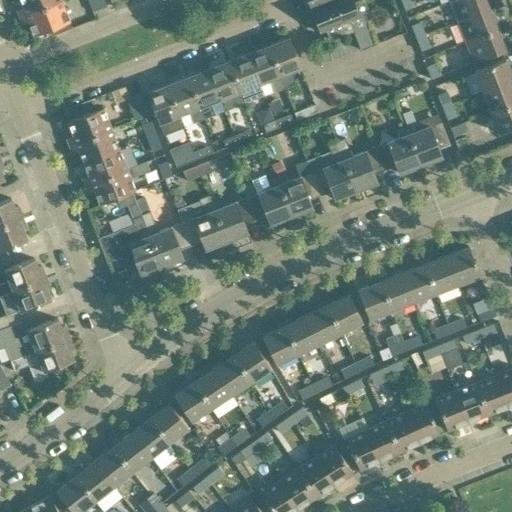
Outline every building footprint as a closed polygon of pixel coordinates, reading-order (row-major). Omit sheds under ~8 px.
[(19,16),(59,0),(19,0),(23,7),(16,9),(19,16)] [(69,20),(60,0),(59,0),(19,16),(21,23),(28,20),(33,34),(51,27),(69,20)] [(87,0),(92,11),(106,6),(103,0),(87,0)] [(306,0),(310,9),(332,0),(306,0)] [(375,43),(364,14),(366,12),(367,8),(366,3),(363,1),(359,1),(353,3),(352,0),(332,0),(310,9),(320,32),(325,30),(329,40),(353,31),(360,49),(375,43)] [(413,6),(410,0),(400,0),(404,10),(413,6)] [(452,0),(449,1),(457,21),(491,7),(488,0),(487,0),(452,0)] [(494,14),(491,7),(457,21),(465,42),(499,28),(497,23),(495,24),(492,19),(494,14)] [(69,20),(51,27),(53,34),(71,27),(69,20)] [(410,25),(415,38),(424,34),(419,21),(410,25)] [(501,33),(499,28),(465,42),(473,62),(505,50),(498,34),(501,33)] [(429,46),(424,34),(415,38),(420,50),(429,46)] [(288,37),(268,45),(284,87),(295,83),(290,71),(300,67),(288,37)] [(284,87),(268,45),(248,53),(259,82),(269,79),(273,91),(284,87)] [(259,82),(248,53),(227,60),(244,103),(264,95),(259,82)] [(510,63),(507,57),(473,71),(481,91),(511,79),(511,76),(507,64),(510,63)] [(244,103),(227,60),(207,68),(224,111),(244,103)] [(425,66),(430,79),(439,75),(434,62),(425,66)] [(224,111),(207,68),(187,76),(204,118),(224,111)] [(204,118),(187,76),(167,84),(179,114),(188,110),(193,122),(204,118)] [(511,79),(481,91),(489,111),(511,102),(511,79)] [(179,114),(167,84),(146,92),(158,122),(163,134),(173,130),(184,126),(179,114)] [(445,91),(436,94),(441,107),(450,103),(445,91)] [(126,98),(135,119),(148,114),(140,93),(126,98)] [(511,102),(489,111),(498,132),(511,126),(511,102)] [(455,116),(450,103),(441,107),(446,119),(455,116)] [(306,116),(317,111),(315,104),(303,108),(306,116)] [(68,145),(111,128),(103,108),(67,121),(72,135),(66,138),(68,145)] [(412,110),(403,114),(408,125),(413,123),(417,122),(412,110)] [(290,113),(274,120),(277,127),(293,121),(290,113)] [(440,121),(437,113),(413,123),(408,125),(405,127),(420,165),(441,156),(438,149),(449,144),(440,121)] [(141,124),(147,138),(156,134),(151,120),(141,124)] [(277,127),(274,120),(263,124),(265,131),(277,127)] [(450,127),(453,136),(466,131),(462,122),(450,127)] [(420,165),(405,127),(396,130),(399,137),(376,146),(384,170),(395,165),(398,173),(420,165)] [(83,162),(118,148),(111,128),(68,145),(71,151),(78,149),(83,162)] [(250,129),(233,135),(236,143),(252,136),(250,129)] [(161,147),(156,134),(147,138),(152,151),(161,147)] [(236,143),(233,135),(222,140),(225,147),(236,143)] [(454,140),(458,150),(468,146),(464,136),(454,140)] [(384,170),(376,146),(351,155),(344,137),(336,141),(355,190),(376,182),(373,174),(384,170)] [(355,190),(336,141),(327,144),(334,162),(310,171),(320,195),(331,191),(334,198),(355,190)] [(209,145),(193,151),(196,158),(212,152),(209,145)] [(84,185),(126,169),(118,148),(83,162),(88,176),(82,178),(84,185)] [(229,152),(233,164),(244,160),(239,148),(229,152)] [(176,166),(196,158),(193,151),(173,159),(176,166)] [(320,195),(310,171),(306,160),(295,165),(300,175),(287,181),(284,174),(275,177),(290,215),(312,207),(309,199),(320,195)] [(157,164),(163,178),(172,175),(167,161),(157,164)] [(207,162),(197,166),(200,175),(210,172),(207,162)] [(200,175),(197,166),(183,171),(186,181),(200,175)] [(134,189),(126,169),(84,185),(87,192),(93,189),(99,203),(134,189)] [(275,177),(267,180),(264,174),(251,179),(254,189),(244,193),(246,196),(255,220),(266,216),(269,224),(290,215),(275,177)] [(226,240),(211,202),(208,195),(199,198),(202,206),(205,212),(181,222),(190,245),(201,241),(204,249),(226,240)] [(190,245),(181,222),(157,231),(155,224),(145,196),(136,199),(137,203),(161,266),(182,257),(179,250),(190,245)] [(244,224),(255,220),(246,196),(222,206),(219,199),(211,202),(226,240),(247,232),(244,224)] [(0,225),(22,217),(18,205),(14,206),(11,198),(0,201),(0,225)] [(161,266),(137,203),(128,206),(133,221),(135,226),(98,241),(106,262),(120,257),(127,276),(138,271),(139,274),(161,266)] [(27,229),(22,217),(0,225),(0,249),(27,239),(23,230),(27,229)] [(468,246),(445,254),(457,284),(479,275),(468,246)] [(457,284),(445,254),(432,260),(431,257),(422,261),(435,292),(457,284)] [(0,283),(0,294),(45,277),(41,265),(37,267),(34,258),(4,270),(8,280),(0,283)] [(435,292),(422,261),(413,264),(414,267),(401,272),(413,301),(435,292)] [(413,301),(401,272),(388,277),(387,274),(378,278),(390,310),(413,301)] [(50,289),(45,277),(0,294),(0,298),(6,314),(0,316),(0,329),(20,322),(15,310),(19,309),(20,311),(50,299),(46,290),(50,289)] [(390,310),(378,278),(369,281),(370,284),(357,289),(368,318),(390,310)] [(333,297),(325,301),(340,332),(362,321),(348,293),(334,300),(333,297)] [(340,332),(325,301),(316,306),(317,308),(305,314),(319,342),(340,332)] [(495,315),(492,306),(477,312),(480,321),(495,315)] [(319,342),(305,314),(292,321),(291,318),(282,323),(297,353),(319,342)] [(69,337),(64,325),(61,327),(57,318),(23,331),(20,322),(0,329),(0,347),(4,346),(10,360),(26,353),(69,337)] [(462,318),(447,324),(451,332),(466,327),(462,318)] [(297,353),(282,323),(274,327),(275,329),(262,336),(276,364),(297,353)] [(492,323),(477,329),(480,337),(496,331),(492,323)] [(451,332),(447,324),(432,330),(436,338),(451,332)] [(480,337),(477,329),(462,335),(465,343),(480,337)] [(418,336),(403,341),(407,350),(422,344),(418,336)] [(73,359),(70,350),(73,349),(69,337),(26,353),(10,360),(13,369),(29,363),(35,377),(39,379),(46,374),(44,370),(73,359)] [(452,338),(437,345),(440,353),(456,347),(452,338)] [(239,347),(231,352),(250,380),(270,367),(253,341),(240,349),(239,347)] [(407,350),(403,341),(388,347),(392,356),(407,350)] [(440,353),(437,345),(421,351),(425,359),(440,353)] [(250,380),(231,352),(223,358),(225,360),(213,368),(230,394),(250,380)] [(369,356),(355,363),(359,371),(373,364),(369,356)] [(399,360),(384,366),(387,375),(403,368),(399,360)] [(359,371),(355,363),(341,370),(345,378),(359,371)] [(0,389),(10,384),(0,364),(0,389)] [(387,375),(384,366),(369,373),(372,381),(387,375)] [(511,404),(511,367),(495,374),(508,406),(511,404)] [(230,394),(213,368),(201,375),(200,373),(191,379),(210,407),(230,394)] [(508,406),(495,374),(475,382),(487,414),(508,406)] [(327,377),(313,384),(317,392),(331,385),(327,377)] [(359,378),(344,385),(348,393),(363,386),(359,378)] [(210,407),(191,379),(184,384),(185,386),(173,394),(190,421),(210,407)] [(487,414),(475,382),(454,390),(467,422),(487,414)] [(317,392),(313,384),(298,391),(302,399),(317,392)] [(348,393),(344,385),(330,392),(334,400),(348,393)] [(467,422),(454,390),(434,398),(446,430),(467,422)] [(282,400),(269,410),(275,417),(288,408),(282,400)] [(155,409),(148,415),(169,441),(187,427),(168,402),(157,411),(155,409)] [(425,402),(405,411),(419,442),(439,433),(425,402)] [(302,406),(288,415),(293,423),(307,413),(302,406)] [(262,427),(275,417),(269,410),(256,419),(262,427)] [(419,442),(405,411),(385,420),(399,451),(419,442)] [(169,441),(148,415),(140,421),(142,423),(131,431),(150,456),(169,441)] [(280,432),(293,423),(288,415),(275,425),(280,432)] [(399,451),(385,420),(365,429),(379,460),(399,451)] [(244,428),(231,438),(236,445),(249,435),(244,428)] [(379,460),(365,429),(346,438),(359,468),(379,460)] [(150,456),(131,431),(119,440),(118,438),(110,444),(131,471),(150,456)] [(266,431),(253,441),(258,448),(271,438),(266,431)] [(223,454),(236,445),(231,438),(218,447),(223,454)] [(244,458),(258,448),(253,441),(239,450),(244,458)] [(131,471),(110,444),(103,450),(104,452),(93,461),(113,486),(131,471)] [(334,444),(315,456),(334,484),(352,472),(334,444)] [(249,463),(244,458),(239,450),(231,456),(240,469),(249,463)] [(334,484),(315,456),(297,468),(315,496),(334,484)] [(202,459),(189,469),(195,476),(208,466),(202,459)] [(113,486),(93,461),(82,469),(81,467),(73,473),(94,500),(113,486)] [(218,466),(205,476),(210,483),(224,473),(218,466)] [(315,496),(297,468),(278,480),(297,508),(315,496)] [(182,486),(195,476),(189,469),(177,479),(182,486)] [(78,511),(94,500),(73,473),(66,479),(67,481),(56,490),(72,511),(78,511)] [(197,493),(210,483),(205,476),(192,486),(197,493)] [(290,511),(297,508),(278,480),(260,492),(272,511),(290,511)] [(194,496),(188,489),(175,500),(180,507),(194,496)] [(153,492),(146,498),(156,510),(163,505),(153,492)] [(261,511),(250,498),(247,500),(242,492),(227,504),(233,511),(261,511)] [(58,511),(49,495),(30,505),(33,511),(58,511)] [(154,511),(156,510),(146,498),(139,503),(145,511),(154,511)]
